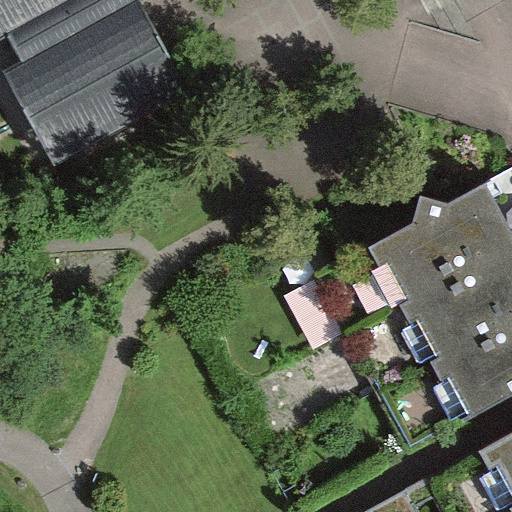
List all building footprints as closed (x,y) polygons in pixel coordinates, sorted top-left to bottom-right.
[(0,0),(0,31),(2,31),(19,63),(0,73),(0,75),(49,166),(185,94),(133,0),(0,0)] [(377,250),(406,306),(511,251),(511,245),(486,194),(377,250)] [(511,251),(406,306),(435,363),(511,323),(511,251)] [(511,323),(435,363),(464,419),(511,394),(511,323)] [(511,440),(483,456),(511,509),(511,440)] [(415,511),(405,494),(370,511),(415,511)]
